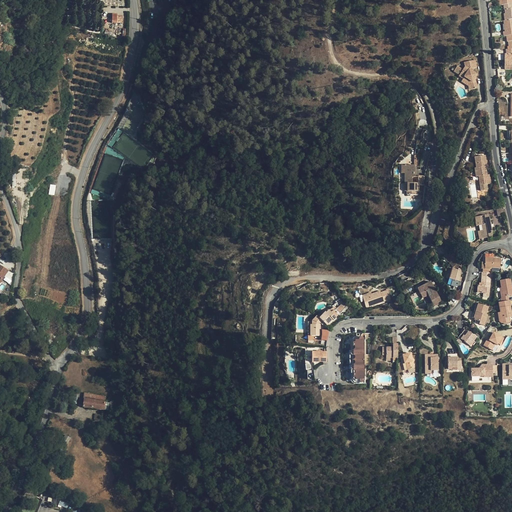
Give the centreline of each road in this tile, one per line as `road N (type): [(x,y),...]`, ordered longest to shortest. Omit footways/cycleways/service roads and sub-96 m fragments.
road 1 (unclassified): [(10,511),(61,361),(85,321),(77,195),(130,65),(134,0)]
road 2 (residential): [(491,106),(475,113),(412,265),(364,280),(307,278),(273,293),(267,380)]
road 3 (residential): [(326,375),(337,327),(447,317),(482,249),(511,242)]
road 4 (track): [(334,0),(329,42),(336,61),(356,73),(412,80)]
